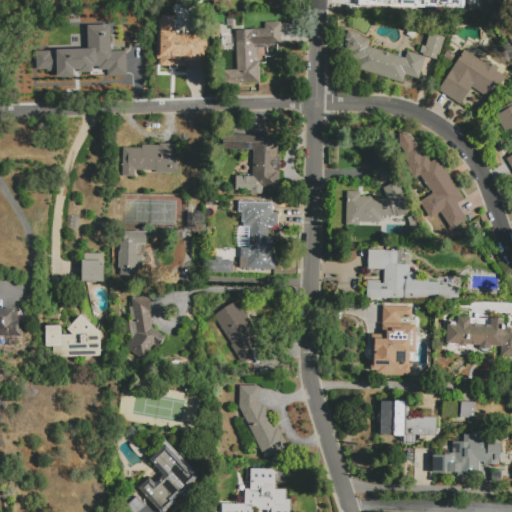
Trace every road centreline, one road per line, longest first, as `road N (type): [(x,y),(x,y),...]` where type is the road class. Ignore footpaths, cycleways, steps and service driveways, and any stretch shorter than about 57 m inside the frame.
road 1 (residential): [(317,0),(308,366),(348,511)]
road 2 (residential): [(0,113),(313,104)]
road 3 (residential): [(313,104),(395,107),(463,142),(487,175),(511,245)]
